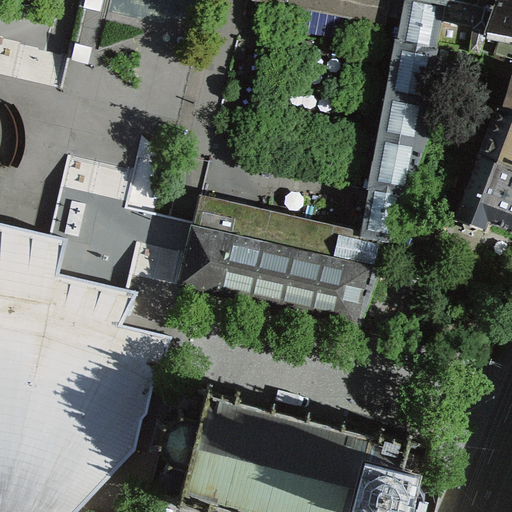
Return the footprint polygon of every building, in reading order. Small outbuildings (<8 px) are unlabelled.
[(83,0),(70,59),(88,63),(102,0),(83,0)] [(252,0),(253,2),(382,26),(384,14),(400,17),(379,125),(427,136),(457,50),(434,45),(443,0),(445,1),(445,0),(252,0)] [(457,50),(476,55),(494,0),(445,0),(445,1),(443,0),(434,45),(457,50)] [(494,59),(496,59),(496,57),(511,62),(511,0),(494,0),(476,55),(494,59)] [(0,6),(0,19),(22,24),(24,12),(0,6)] [(28,12),(25,24),(47,30),(51,18),(28,12)] [(511,62),(496,57),(496,59),(494,59),(489,75),(511,82),(502,113),(511,116),(511,83),(511,84),(511,81),(511,62)] [(477,158),(511,171),(511,116),(502,113),(495,112),(477,158)] [(177,288),(356,329),(404,196),(405,197),(427,136),(379,125),(359,235),(198,199),(182,265),(177,288)] [(473,165),(474,166),(462,194),(463,195),(452,223),(454,224),(455,223),(461,226),(461,227),(462,231),(471,234),(474,232),(475,231),(481,233),(481,234),(484,235),(485,232),(484,232),(487,226),(508,234),(508,235),(511,236),(511,235),(511,171),(477,158),(477,159),(478,160),(476,164),(474,163),(473,165)] [(0,511),(74,511),(79,508),(90,457),(117,463),(115,466),(117,468),(133,452),(140,421),(144,416),(151,386),(155,380),(162,351),(170,339),(119,327),(135,294),(56,276),(64,241),(0,226),(0,511)] [(403,511),(405,506),(410,488),(414,489),(415,490),(417,489),(416,488),(417,485),(418,484),(417,483),(415,484),(408,482),(408,480),(406,480),(408,472),(401,470),(407,448),(413,449),(414,444),(408,443),(409,437),(405,436),(403,442),(381,436),(382,430),(377,429),(376,435),(371,433),(370,438),(342,431),(344,424),(339,423),(337,430),(307,422),(309,416),(304,414),(303,421),(272,413),(274,407),(269,405),(268,412),(240,405),(241,401),(237,399),(238,394),(233,392),(232,398),(209,392),(210,387),(206,385),(204,391),(198,390),(197,395),(203,396),(196,422),(182,419),(181,411),(176,411),(177,419),(164,427),(157,423),(154,427),(161,431),(157,446),(149,447),(150,452),(158,451),(166,464),(161,471),(165,474),(169,467),(184,471),(177,498),(171,496),(170,501),(176,502),(174,508),(179,509),(181,503),(204,509),(203,511),(208,511),(213,511),(214,507),(232,511),(403,511)]
